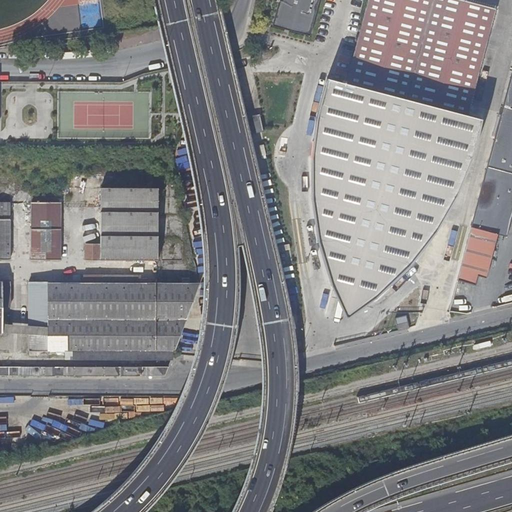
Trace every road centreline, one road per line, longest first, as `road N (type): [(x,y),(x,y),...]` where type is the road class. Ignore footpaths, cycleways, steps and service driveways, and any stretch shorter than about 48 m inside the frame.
road 1 (motorway): [(176,0),(213,163),(228,306),(217,366),(185,430),(122,511)]
road 2 (motorway): [(253,511),(270,467),(281,361),(202,0)]
road 3 (residential): [(511,314),(208,385),(0,386)]
road 4 (unknown): [(428,334),(494,122),(509,0)]
road 5 (residential): [(0,69),(142,58),(216,37),(241,0)]
road 6 (motorway): [(511,452),(349,511)]
